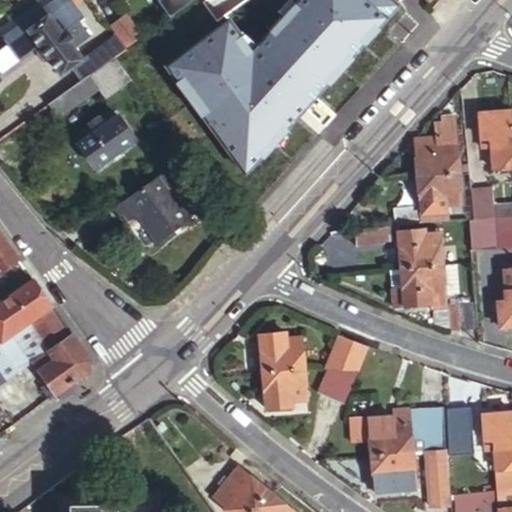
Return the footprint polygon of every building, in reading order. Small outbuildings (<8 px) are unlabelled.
[(46,0),(54,11),(49,15),(58,29),(71,19),(61,6),(68,0),(46,0)] [(156,0),(168,17),(190,0),(156,0)] [(288,0),(235,0),(195,30),(228,76),(256,113),(315,69),(324,62),(330,58),(307,25),(288,0)] [(288,0),(307,25),(330,58),(396,8),(389,0),(288,0)] [(91,74),(112,59),(103,47),(82,61),(74,48),(89,36),(78,22),(75,24),(71,19),(58,29),(49,15),(47,12),(25,28),(61,77),(71,70),(79,81),(91,74)] [(124,45),(138,35),(121,12),(107,23),(124,45)] [(228,76),(195,30),(191,33),(252,116),(256,113),(228,76)] [(129,83),(112,59),(91,74),(103,90),(108,98),(129,83)] [(330,70),(324,62),(315,69),(321,78),(330,70)] [(103,90),(91,74),(79,81),(68,89),(52,101),(64,117),(103,90)] [(136,136),(120,114),(113,120),(107,111),(86,126),(93,134),(79,145),(95,167),(136,136)] [(511,166),(511,111),(485,114),(487,139),(495,138),(498,167),(511,166)] [(433,126),(434,139),(439,139),(440,147),(456,145),(454,118),(441,120),(441,124),(433,126)] [(416,141),(418,178),(459,174),(456,145),(440,147),(439,139),(434,139),(416,141)] [(174,189),(162,172),(112,210),(123,225),(131,220),(151,246),(188,219),(168,193),(174,189)] [(459,174),(418,178),(420,207),(421,215),(446,214),(445,206),(461,204),(459,174)] [(421,215),(420,207),(395,209),(396,226),(400,226),(401,226),(421,224),(421,215)] [(474,220),(471,221),(473,252),(494,251),(492,220),(474,220)] [(387,241),(401,240),(401,233),(400,226),(396,226),(356,229),(357,244),(387,243),(387,241)] [(404,270),(445,267),(443,236),(428,237),(428,230),(401,233),(401,240),(404,270)] [(0,268),(15,258),(0,236),(0,268)] [(404,270),(396,271),(400,306),(433,304),(434,306),(449,305),(445,267),(404,270)] [(504,329),(511,328),(511,272),(509,272),(511,305),(502,306),(504,329)] [(0,341),(49,307),(31,281),(0,303),(0,341)] [(0,341),(0,377),(4,382),(29,364),(52,396),(86,372),(88,363),(49,307),(0,341)] [(455,335),(480,334),(477,309),(452,310),(455,335)] [(261,337),(264,373),(305,371),(304,341),(289,342),(288,335),(261,337)] [(361,371),(372,349),(343,337),(328,371),(330,371),(361,371)] [(305,371),(264,373),(265,412),(293,410),(292,401),(306,400),(305,371)] [(344,410),(361,371),(330,371),(318,398),(344,410)] [(447,422),(446,409),(394,412),(395,417),(355,420),(356,443),(371,442),(372,454),(413,452),(411,424),(447,422)] [(511,413),(484,416),(486,441),(494,442),(497,470),(511,469),(511,413)] [(432,452),(449,450),(447,422),(411,424),(413,452),(432,452)] [(435,505),(453,504),(452,499),(449,450),(432,452),(435,505)] [(468,450),(450,450),(451,470),(469,470),(468,450)] [(413,452),(372,454),(374,492),(400,492),(400,484),(414,483),(413,452)] [(223,510),(225,511),(251,511),(268,493),(239,468),(214,498),(225,507),(223,510)] [(471,492),(469,472),(455,474),(457,493),(471,492)] [(400,484),(400,492),(415,491),(414,483),(400,484)] [(511,511),(511,491),(496,494),(496,511),(511,511)] [(291,511),(268,493),(251,511),(291,511)]
